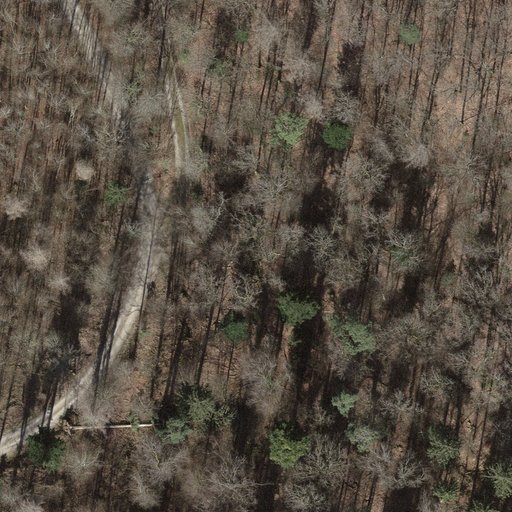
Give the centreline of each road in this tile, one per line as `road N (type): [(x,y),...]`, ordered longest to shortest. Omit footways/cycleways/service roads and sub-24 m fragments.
road 1 (track): [(0,446),(44,425),(90,380),(154,253),(146,187),(100,61),(64,0)]
road 2 (track): [(154,253),(175,206),(185,152),(156,0)]
